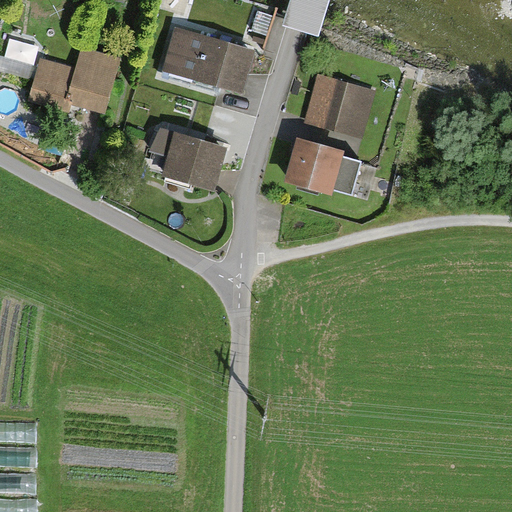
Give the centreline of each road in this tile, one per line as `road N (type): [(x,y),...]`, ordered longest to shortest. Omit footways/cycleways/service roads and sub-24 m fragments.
road 1 (unclassified): [(309,0),(243,212),(239,288)]
road 2 (residential): [(0,160),(239,288)]
road 3 (unclassified): [(239,288),(232,511)]
